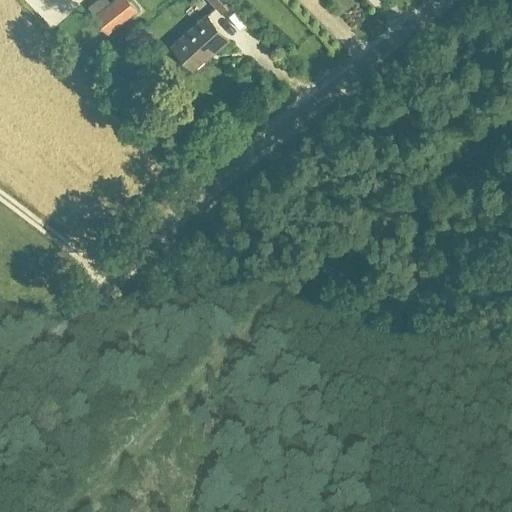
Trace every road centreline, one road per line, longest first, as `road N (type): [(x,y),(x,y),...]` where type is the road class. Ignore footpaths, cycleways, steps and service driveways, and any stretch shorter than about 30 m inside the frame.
road 1 (unclassified): [(0,393),(199,198),(443,0)]
road 2 (unknown): [(0,173),(126,269)]
